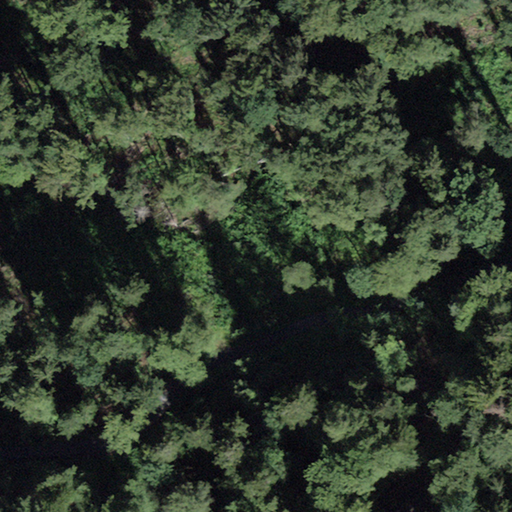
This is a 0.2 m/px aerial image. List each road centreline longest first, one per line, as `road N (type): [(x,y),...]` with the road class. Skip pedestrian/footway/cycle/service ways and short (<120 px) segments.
road 1 (track): [(511,260),(416,298),(309,316),(258,346),(210,353),(130,435),(0,452)]
road 2 (unclassified): [(395,511),(511,454)]
